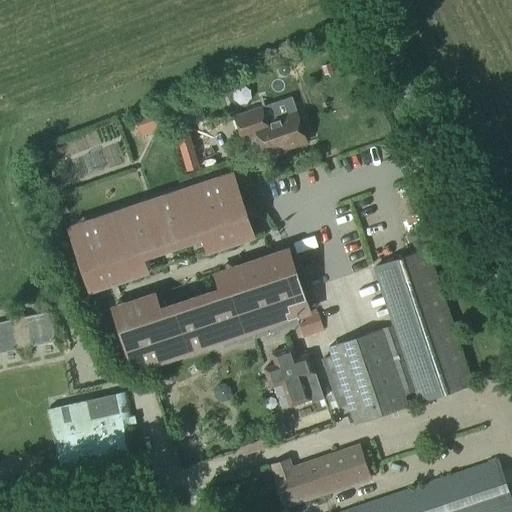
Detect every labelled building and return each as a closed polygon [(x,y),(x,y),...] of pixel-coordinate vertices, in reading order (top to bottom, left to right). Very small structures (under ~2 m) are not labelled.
[(173,103),(133,117),(141,138),(181,124),(173,103)] [(193,104),(181,108),(185,124),(197,120),(193,104)] [(265,155),(307,141),(297,111),(266,121),(261,107),(235,115),(242,138),(258,133),(265,155)] [(79,226),(99,285),(116,280),(108,255),(153,240),(151,234),(165,229),(167,235),(212,220),(220,245),(238,239),(218,180),(155,200),(158,207),(144,211),(142,205),(79,226)] [(472,383),(427,249),(374,267),(419,401),(472,383)] [(122,307),(141,367),(205,346),(203,340),(217,335),(219,342),(297,316),(277,256),(233,270),(242,295),(207,306),(209,313),(195,318),(193,311),(147,326),(139,301),(122,307)] [(298,317),(304,338),(323,332),(316,311),(298,317)] [(54,342),(48,317),(25,322),(30,348),(54,342)] [(0,354),(16,351),(10,326),(0,327),(0,354)] [(329,348),(355,423),(408,405),(382,330),(385,339),(333,358),(329,348)] [(275,366),(263,369),(270,389),(281,385),(289,408),(311,401),(303,378),(315,375),(308,354),(297,358),(293,347),(271,354),(275,366)] [(315,375),(304,379),(312,403),(324,400),(315,375)] [(494,390),(485,395),(498,420),(507,415),(494,390)] [(126,394),(61,408),(73,462),(138,448),(133,425),(135,424),(134,416),(131,417),(126,394)] [(362,480),(351,447),(293,467),(291,461),(279,465),(281,471),(274,474),(284,506),(362,480)] [(511,511),(511,503),(497,459),(340,511),(511,511)]
